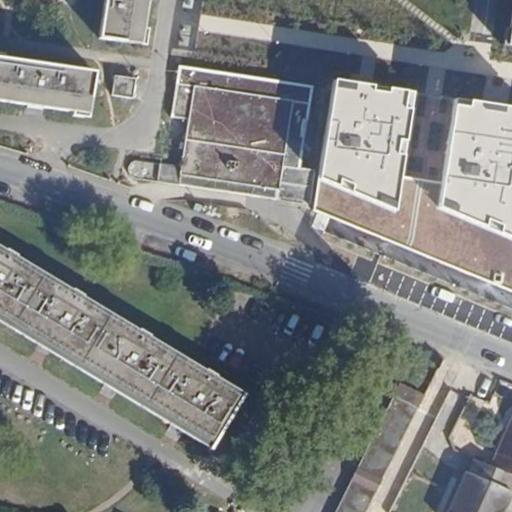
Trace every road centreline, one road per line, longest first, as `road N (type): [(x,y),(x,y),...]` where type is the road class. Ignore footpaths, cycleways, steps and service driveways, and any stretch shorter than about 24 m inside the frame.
road 1 (unclassified): [(36,180),(300,271),(511,362)]
road 2 (residential): [(36,180),(58,145),(129,140),(153,104),(169,0)]
road 3 (residential): [(370,384),(307,511)]
